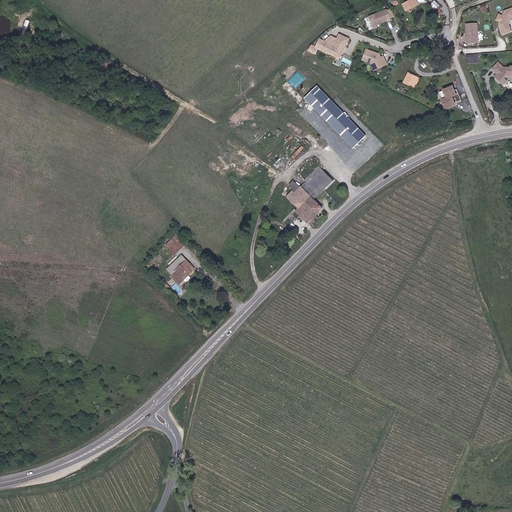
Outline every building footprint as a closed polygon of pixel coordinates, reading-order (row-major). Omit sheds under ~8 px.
[(415,0),(409,0),(400,5),(404,13),(418,5),(415,0)] [(436,2),(430,7),(436,14),(442,8),(436,2)] [(511,8),(511,7),(504,11),(502,15),(498,13),(495,19),(500,24),(500,32),(503,35),(511,31),(511,29),(509,23),(511,18),(511,8)] [(386,10),(366,17),(371,29),(390,21),(386,10)] [(25,19),(22,29),(27,31),(30,20),(25,19)] [(477,23),(465,24),(467,44),(478,43),(477,23)] [(329,52),(334,54),(337,55),(340,54),(343,46),(345,47),(349,37),(339,33),(334,44),(324,40),(320,50),(329,54),(329,52)] [(340,54),(337,55),(334,54),(334,56),(340,59),(345,47),(343,46),(340,54)] [(378,55),(365,51),(361,61),(370,64),(373,71),(386,66),(382,58),(378,59),(378,57),(378,55)] [(467,63),(479,63),(478,54),(467,54),(467,63)] [(494,76),(498,80),(502,84),(507,78),(511,78),(511,65),(510,66),(510,67),(503,67),(497,62),(491,69),(496,74),(494,76)] [(402,84),(411,88),(417,75),(409,71),(402,84)] [(419,76),(417,75),(411,88),(413,89),(419,76)] [(453,85),(441,90),(445,98),(441,100),(444,110),(456,106),(452,96),(456,95),(453,85)] [(366,134),(316,86),(304,99),(354,147),(366,134)] [(263,115),(260,120),(266,123),(269,119),(263,115)] [(308,185),(303,190),(296,196),(293,194),(288,199),(300,212),(297,214),(307,226),(323,211),(315,202),(333,184),(320,170),(306,183),(308,185)] [(296,196),(303,190),(300,187),(293,194),(296,196)] [(182,245),(178,240),(172,247),(178,252),(182,248),(181,246),(182,245)] [(195,268),(189,262),(181,255),(178,258),(177,259),(180,262),(169,274),(177,282),(180,278),(182,281),(187,276),(191,271),(195,268)]
